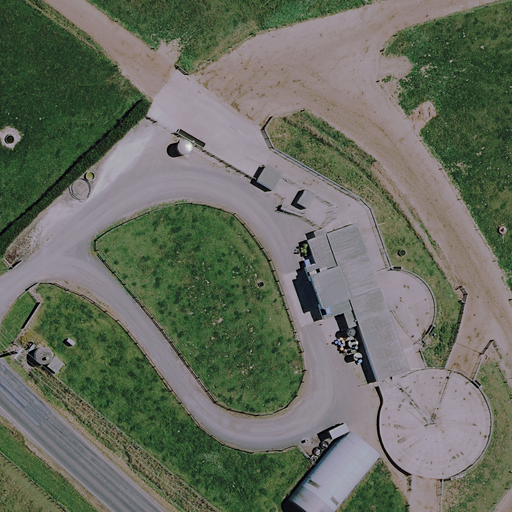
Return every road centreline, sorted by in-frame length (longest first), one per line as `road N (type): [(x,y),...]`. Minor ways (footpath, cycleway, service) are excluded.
road 1 (track): [(483,0),(311,46),(215,87),(0,273)]
road 2 (track): [(311,46),(436,153),(511,304)]
road 3 (tertiary): [(136,511),(0,384)]
road 4 (track): [(215,87),(96,0)]
